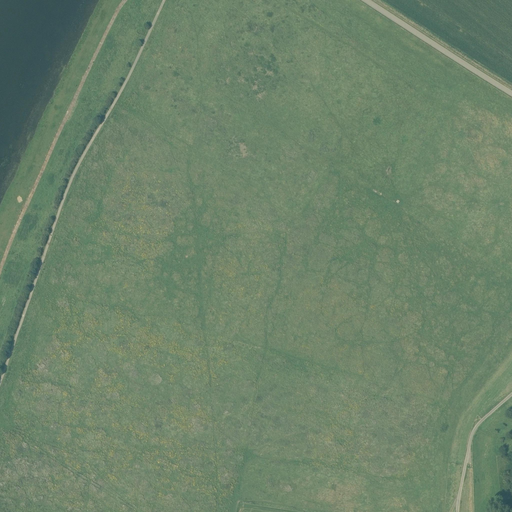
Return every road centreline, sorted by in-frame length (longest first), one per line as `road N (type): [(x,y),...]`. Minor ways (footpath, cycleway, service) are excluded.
road 1 (unclassified): [(511,93),(365,0)]
road 2 (unclassified): [(457,511),(471,434),(511,394)]
